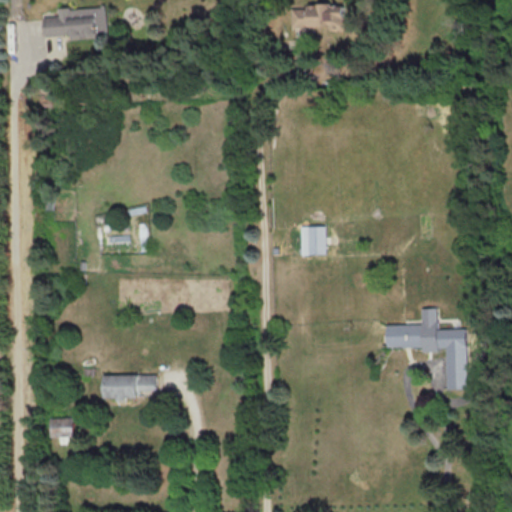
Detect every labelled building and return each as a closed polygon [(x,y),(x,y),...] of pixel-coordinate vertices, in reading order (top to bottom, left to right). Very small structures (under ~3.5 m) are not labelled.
[(294,6),(294,28),(350,28),(349,5),(294,6)] [(97,17),(44,17),(44,35),(97,35),(97,17)] [(328,254),(328,226),(302,226),(302,254),(328,254)] [(447,346),(448,388),(468,388),(467,328),(438,329),(438,324),(387,325),(387,347),(447,346)] [(157,374),(105,374),(105,397),(140,397),(140,391),(157,391),(157,374)] [(74,436),(74,417),(51,417),(51,436),(74,436)]
